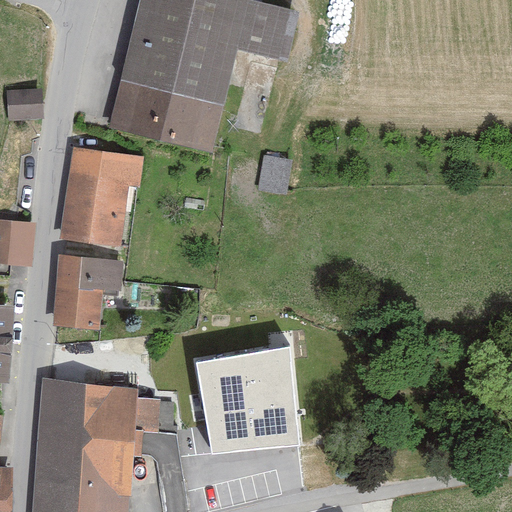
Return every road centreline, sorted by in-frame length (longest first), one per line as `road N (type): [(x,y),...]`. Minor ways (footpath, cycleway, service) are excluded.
road 1 (residential): [(80,11),(54,145),(21,511)]
road 2 (track): [(274,511),(511,470)]
road 3 (unknown): [(35,354),(184,389)]
